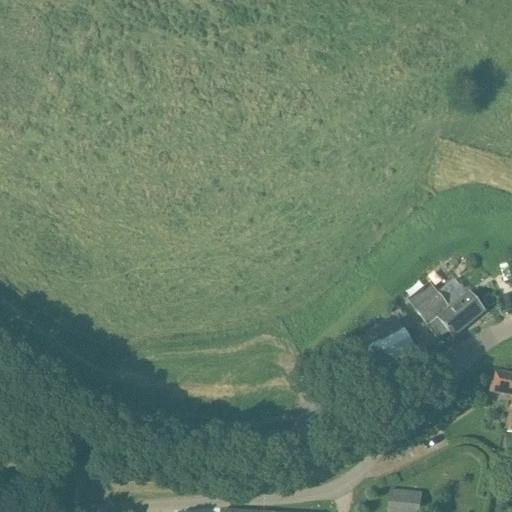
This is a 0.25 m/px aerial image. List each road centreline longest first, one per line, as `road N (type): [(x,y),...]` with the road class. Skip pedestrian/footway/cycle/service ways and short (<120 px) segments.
road 1 (unclassified): [(469,347),(288,441),(201,452),(95,423),(0,354)]
road 2 (unclassified): [(469,347),(447,382),(340,486),(299,498),(82,511)]
road 3 (track): [(476,98),(459,154),(463,167),(511,188)]
